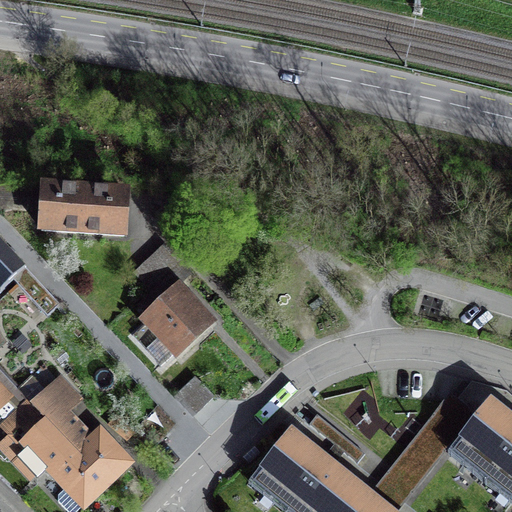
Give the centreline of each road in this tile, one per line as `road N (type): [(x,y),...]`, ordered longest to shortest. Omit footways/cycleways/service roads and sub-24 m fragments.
road 1 (tertiary): [(0,20),(268,64),(511,117)]
road 2 (residential): [(163,504),(300,374),(360,345),(418,345),(511,366)]
